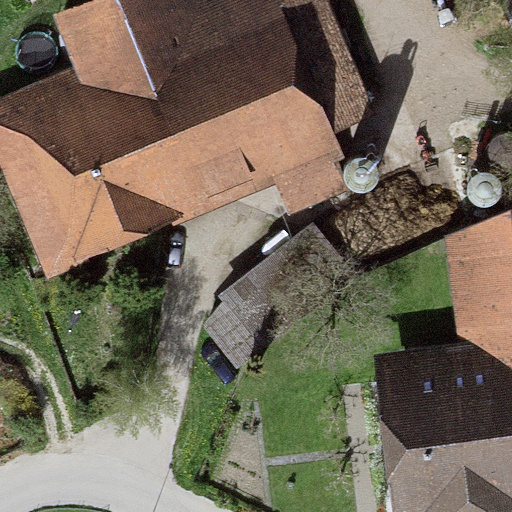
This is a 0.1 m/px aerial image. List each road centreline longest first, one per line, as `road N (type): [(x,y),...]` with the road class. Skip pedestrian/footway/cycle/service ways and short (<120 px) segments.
road 1 (track): [(130,487),(234,218)]
road 2 (residential): [(181,511),(130,487),(82,478),(0,494)]
